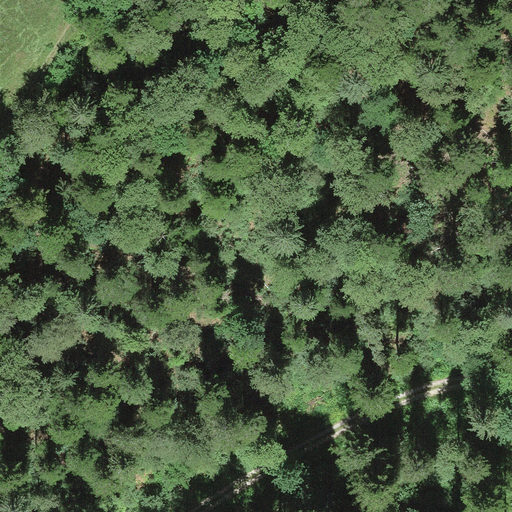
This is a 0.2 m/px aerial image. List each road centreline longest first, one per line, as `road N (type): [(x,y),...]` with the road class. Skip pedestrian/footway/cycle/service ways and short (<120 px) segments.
road 1 (track): [(202,511),(317,442),(441,386),(511,376)]
road 2 (track): [(0,190),(129,0)]
